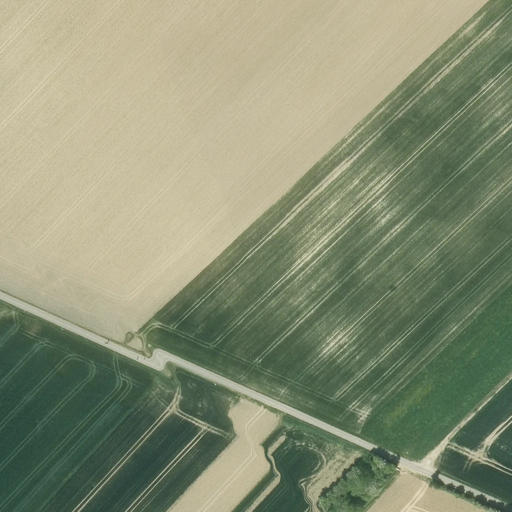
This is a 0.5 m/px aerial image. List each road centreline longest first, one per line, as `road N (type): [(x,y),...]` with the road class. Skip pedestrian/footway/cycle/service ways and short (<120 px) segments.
road 1 (unclassified): [(511,511),(0,281)]
road 2 (track): [(511,377),(422,470)]
